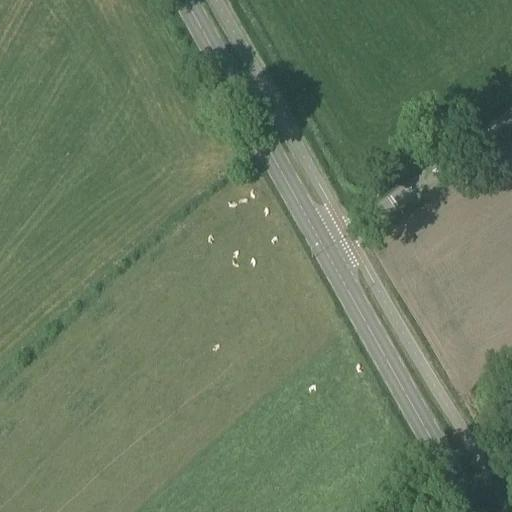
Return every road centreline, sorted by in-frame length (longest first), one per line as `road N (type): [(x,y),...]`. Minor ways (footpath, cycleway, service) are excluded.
road 1 (secondary): [(469,511),(324,249)]
road 2 (secondary): [(324,249),(184,0)]
road 3 (unclassified): [(324,249),(511,117)]
